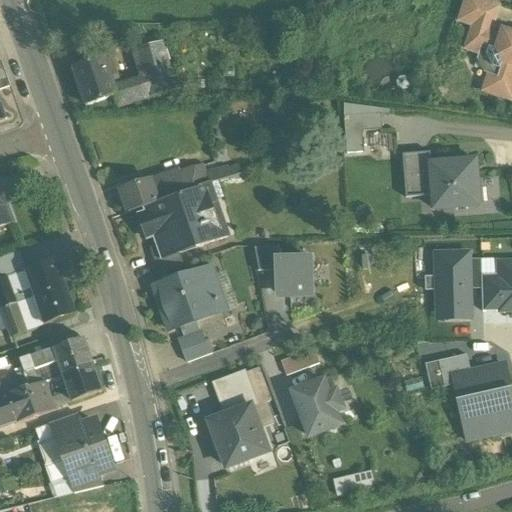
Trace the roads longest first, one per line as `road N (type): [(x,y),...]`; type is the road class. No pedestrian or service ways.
road 1 (tertiary): [(159,511),(142,393),(109,261),(61,130)]
road 2 (tertiary): [(61,130),(13,0)]
